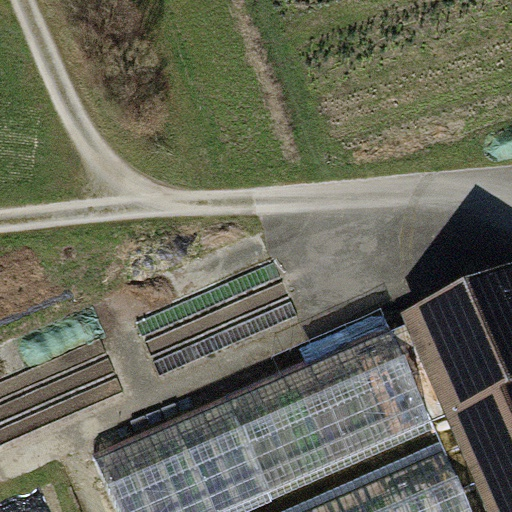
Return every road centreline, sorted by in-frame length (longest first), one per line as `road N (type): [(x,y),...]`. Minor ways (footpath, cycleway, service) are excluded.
road 1 (track): [(0,221),(333,200)]
road 2 (track): [(111,208),(24,0)]
